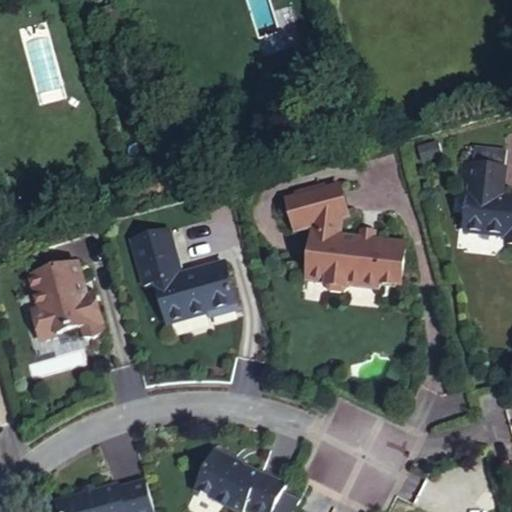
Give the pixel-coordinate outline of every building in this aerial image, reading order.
[(113,61),(129,56),(116,9),(99,13),(113,61)] [(473,164),(505,168),(506,152),(475,148),(473,164)] [(511,202),(509,199),(501,199),(505,168),(473,164),(461,164),(459,185),(470,187),(465,233),(507,238),(507,244),(511,244),(511,202)] [(343,218),(350,217),(341,186),(288,201),(297,232),(315,226),(310,273),(329,275),(327,286),(330,292),(346,293),(350,288),(350,286),(381,290),(382,283),(402,285),(407,244),(376,241),(360,239),(340,236),(343,218)] [(360,239),(376,241),(376,233),(362,230),(360,239)] [(212,318),(239,310),(227,263),(196,272),(196,275),(190,277),(186,275),(184,276),(170,231),(134,242),(147,288),(159,284),(170,324),(211,312),(212,318)] [(85,337),(95,339),(106,331),(96,294),(85,297),(81,283),(83,282),(78,263),(32,276),(41,310),(33,312),(40,335),(58,330),(58,334),(81,328),(85,337)] [(247,511),(274,511),(288,486),(263,474),(262,476),(235,463),(236,461),(216,452),(196,492),(237,511),(246,511),(247,511)] [(155,511),(147,481),(119,488),(118,486),(57,503),(60,511),(155,511)]
